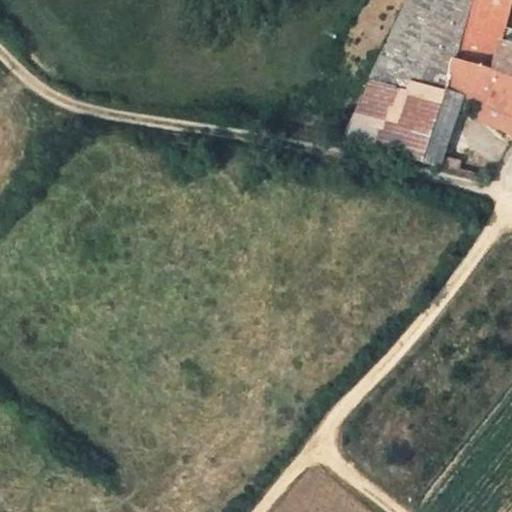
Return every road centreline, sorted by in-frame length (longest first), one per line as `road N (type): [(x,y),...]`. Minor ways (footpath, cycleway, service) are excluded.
road 1 (track): [(502,214),(262,138),(59,109),(0,53)]
road 2 (track): [(502,214),(419,331),(258,511)]
